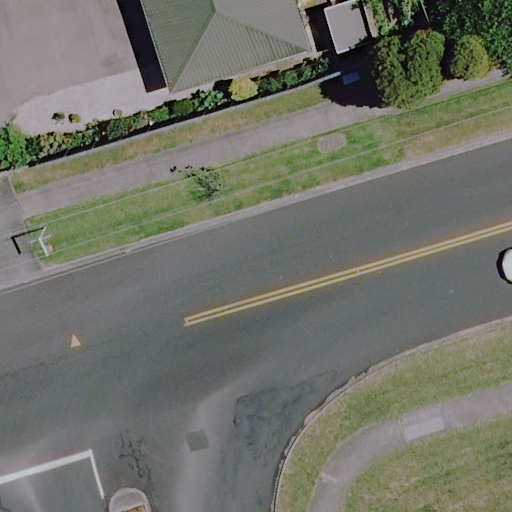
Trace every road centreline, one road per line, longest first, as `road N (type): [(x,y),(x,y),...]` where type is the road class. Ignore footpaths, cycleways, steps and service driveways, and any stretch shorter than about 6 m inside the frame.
road 1 (residential): [(140,332),(511,224)]
road 2 (residential): [(140,332),(196,511)]
road 3 (residential): [(53,511),(10,372)]
road 4 (residential): [(10,372),(140,332)]
